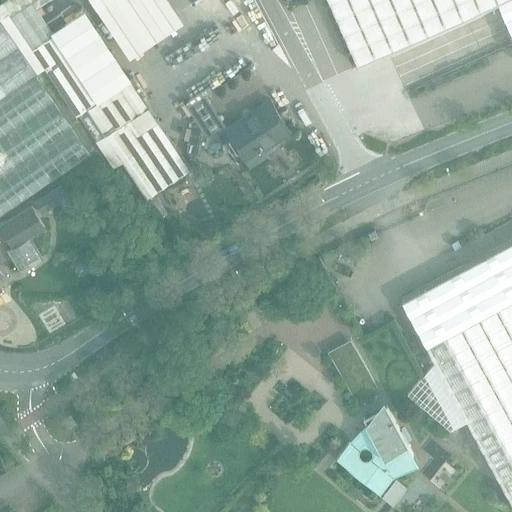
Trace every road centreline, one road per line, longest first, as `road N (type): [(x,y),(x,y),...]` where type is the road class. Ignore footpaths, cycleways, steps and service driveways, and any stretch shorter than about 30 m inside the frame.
road 1 (tertiary): [(30,372),(365,182)]
road 2 (unclassified): [(365,182),(264,0)]
road 3 (tertiary): [(365,182),(511,125)]
road 4 (unclassified): [(84,511),(33,431),(30,372)]
